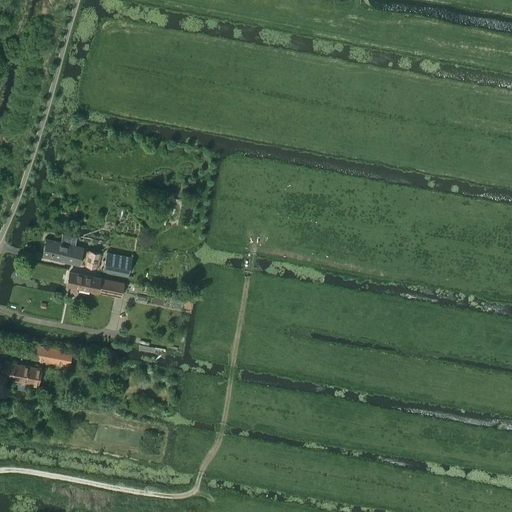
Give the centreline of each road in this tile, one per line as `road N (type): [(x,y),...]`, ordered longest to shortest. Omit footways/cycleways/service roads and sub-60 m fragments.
road 1 (unclassified): [(0,237),(78,0)]
road 2 (unknown): [(0,470),(187,494)]
